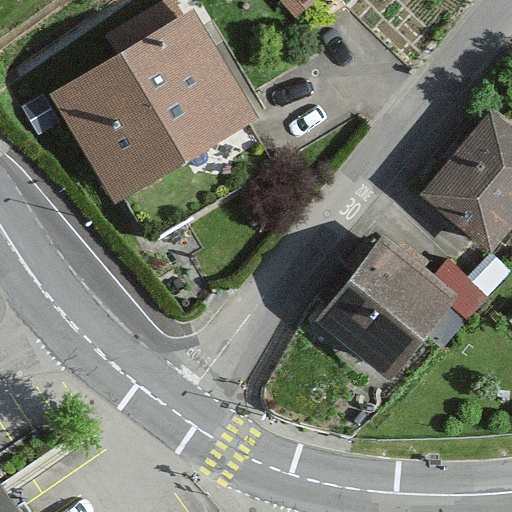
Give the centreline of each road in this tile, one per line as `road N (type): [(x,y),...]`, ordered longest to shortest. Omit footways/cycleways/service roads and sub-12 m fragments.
road 1 (residential): [(511,1),(174,416)]
road 2 (secondary): [(511,493),(305,483)]
road 3 (secondary): [(305,483),(234,454),(174,416)]
road 4 (secondary): [(174,416),(100,359),(66,321)]
